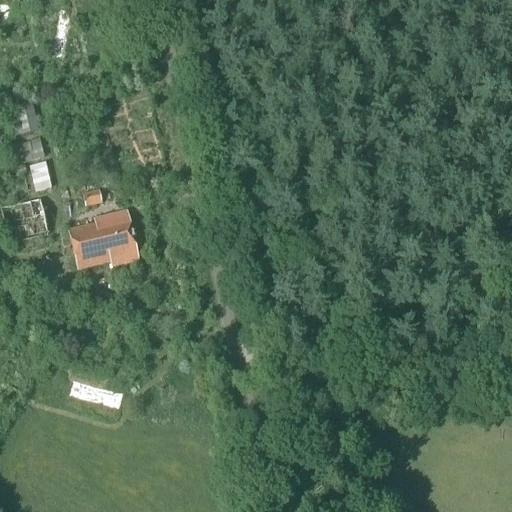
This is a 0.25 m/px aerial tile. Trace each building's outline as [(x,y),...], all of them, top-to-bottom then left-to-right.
[(38,133),(32,106),(9,112),(8,111),(3,113),(8,140),(38,133)] [(26,165),(34,163),(34,162),(43,160),(40,146),(30,148),(31,152),(24,154),(26,165)] [(43,166),(28,170),(34,195),(49,191),(43,166)] [(84,211),(101,207),(98,193),(81,197),(84,211)] [(0,212),(8,247),(47,238),(39,203),(0,212)] [(111,270),(137,264),(126,215),(94,223),(95,227),(67,233),(76,273),(110,265),(111,270)]
